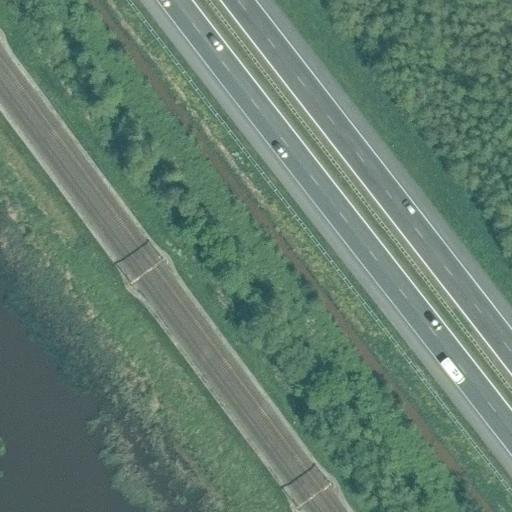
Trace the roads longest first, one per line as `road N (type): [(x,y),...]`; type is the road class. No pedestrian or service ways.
road 1 (motorway): [(171,0),(511,438)]
road 2 (motorway): [(511,355),(236,0)]
